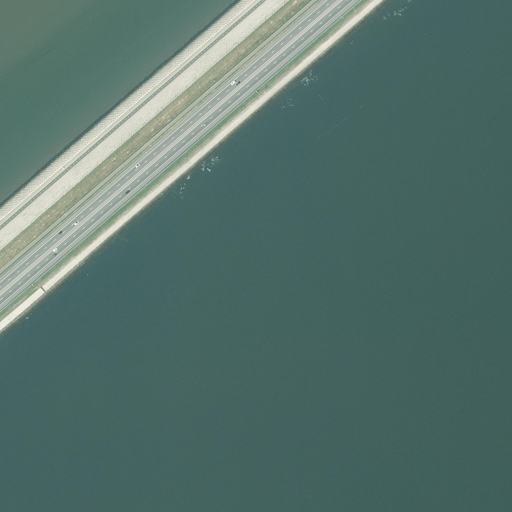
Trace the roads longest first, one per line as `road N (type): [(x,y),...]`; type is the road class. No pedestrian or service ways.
road 1 (motorway): [(0,301),(347,0)]
road 2 (motorway): [(333,0),(0,287)]
